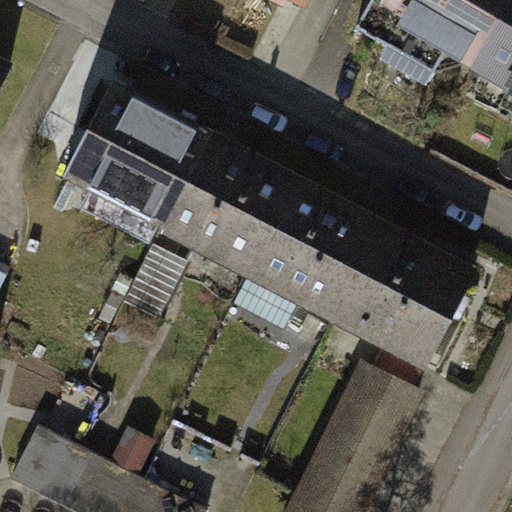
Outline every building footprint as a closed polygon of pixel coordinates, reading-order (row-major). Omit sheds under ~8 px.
[(489,77),(511,29),(511,0),(401,0),(388,28),(489,77)] [(511,87),(511,29),(489,77),(511,87)] [(0,137),(27,85),(0,70),(0,137)] [(214,144),(121,98),(80,181),(173,227),(214,144)] [(307,190),(214,144),(173,227),(265,273),(307,190)] [(400,236),(307,190),(265,273),(358,319),(400,236)] [(492,282),(400,236),(358,319),(451,365),(492,282)] [(376,511),(433,399),(374,370),(302,511),(376,511)] [(198,511),(49,432),(21,484),(74,511),(198,511)]
